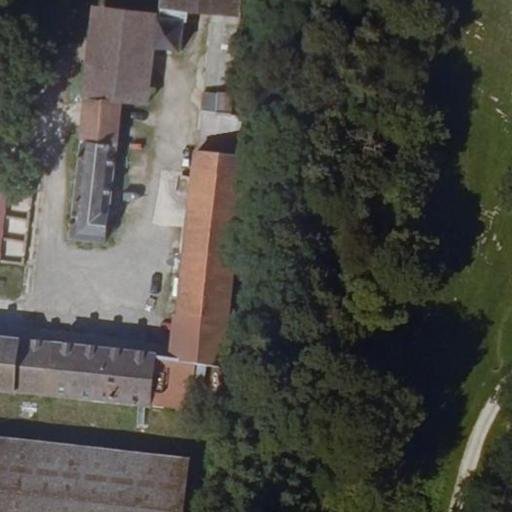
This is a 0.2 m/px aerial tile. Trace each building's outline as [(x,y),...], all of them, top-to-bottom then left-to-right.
[(241,20),(243,0),(166,0),(165,11),(213,17),(241,20)] [(160,24),(160,23),(96,15),(85,105),(122,109),(150,113),(157,54),(160,24)] [(230,121),(241,20),(213,17),(202,119),(230,121)] [(190,27),(160,24),(157,54),(186,57),(190,27)] [(81,147),(82,148),(71,246),(106,250),(122,109),(85,105),(81,147)] [(197,370),(226,373),(251,124),(230,121),(202,119),(177,366),(0,348),(0,397),(192,416),(197,370)] [(0,178),(0,269),(1,270),(10,179),(0,178)] [(197,511),(201,473),(0,452),(0,511),(197,511)]
